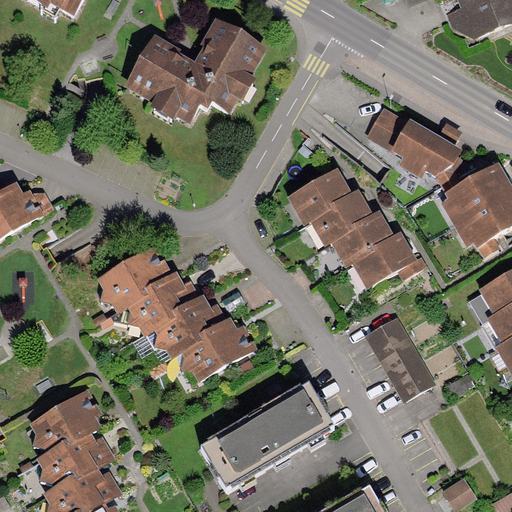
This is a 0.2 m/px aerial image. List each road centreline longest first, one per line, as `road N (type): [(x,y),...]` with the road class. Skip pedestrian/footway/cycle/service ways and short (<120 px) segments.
road 1 (residential): [(228,218),(327,344),(424,511)]
road 2 (residential): [(228,218),(181,222),(0,147)]
road 3 (residential): [(340,20),(228,218)]
road 4 (primary): [(340,20),(511,121)]
